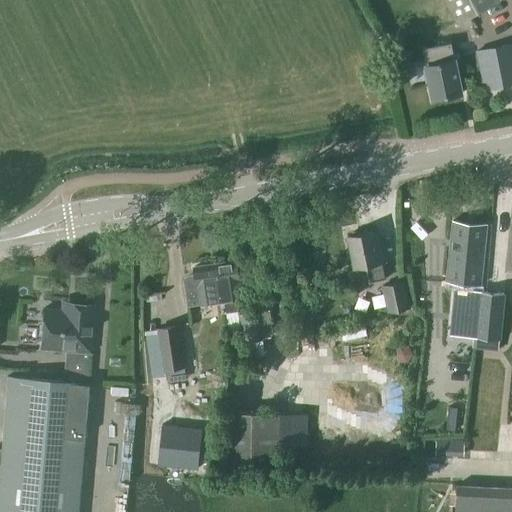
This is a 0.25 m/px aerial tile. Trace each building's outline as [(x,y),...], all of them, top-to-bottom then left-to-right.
[(446,0),(457,20),(458,22),(500,0),(446,0)] [(462,93),(455,60),(452,43),(423,49),(433,99),(462,93)] [(485,89),(511,83),(511,44),(477,52),(485,89)] [(481,285),(487,224),(453,220),(447,282),(481,285)] [(383,246),(379,247),(375,230),(349,236),(356,269),(366,267),(370,283),(386,279),(383,263),(387,262),(383,246)] [(243,310),(238,278),(249,277),(247,260),(225,263),(225,262),(214,264),(219,294),(220,299),(222,313),(226,313),(229,329),(241,327),(243,341),(262,338),(258,311),(239,314),(239,311),(243,310)] [(188,304),(220,299),(219,294),(214,264),(194,267),(195,277),(184,278),(188,304)] [(409,317),(407,307),(410,307),(405,281),(383,286),(388,311),(391,311),(393,320),(409,317)] [(500,339),(504,293),(454,289),(450,334),(500,339)] [(86,383),(92,311),(61,308),(61,311),(42,309),(39,347),(65,350),(63,381),(86,383)] [(160,338),(147,339),(153,378),(166,376),(165,369),(184,366),(178,326),(158,329),(160,338)] [(86,383),(63,381),(7,377),(1,442),(81,448),(86,383)] [(278,471),(279,413),(226,412),(225,470),(278,471)] [(196,469),(200,430),(162,426),(158,465),(196,469)] [(463,455),(463,442),(437,441),(437,454),(463,455)] [(0,511),(75,511),(81,448),(1,442),(0,452),(0,511)] [(511,511),(511,486),(457,484),(455,511),(511,511)]
